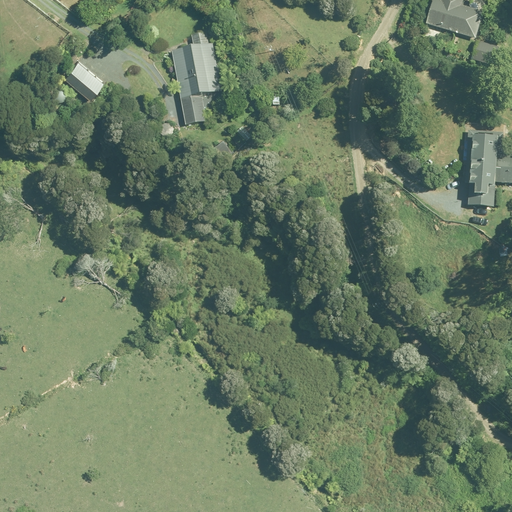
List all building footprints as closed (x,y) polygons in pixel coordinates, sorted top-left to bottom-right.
[(460,7),(462,0),(437,0),(438,0),(437,0),(431,0),(424,25),(472,39),(480,12),(460,7)] [(214,45),(207,46),(205,34),(195,36),(197,48),(174,52),(189,126),(208,123),(203,97),(223,93),(214,45)] [(283,96),(273,97),(274,110),(284,109),(283,96)] [(511,157),(493,156),(495,138),(469,136),(465,186),(469,186),(468,206),(492,208),(494,183),(511,184),(511,157)] [(224,137),(208,151),(224,168),(239,153),(224,137)]
